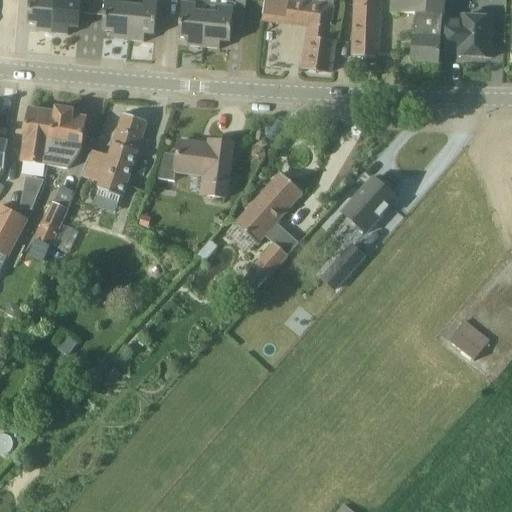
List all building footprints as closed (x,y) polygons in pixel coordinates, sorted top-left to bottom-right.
[(29,0),(29,5),(28,25),(38,26),(37,33),(53,35),(56,0),(29,0)] [(56,0),(53,35),(69,36),(70,29),(79,30),(81,10),(81,0),(56,0)] [(106,0),(105,12),(104,32),(113,33),(112,41),(128,42),(132,0),(106,0)] [(155,37),(157,1),(150,0),(132,0),(128,42),(145,44),(145,36),(155,37)] [(310,30),(307,50),(304,70),(331,74),(335,42),(329,42),(334,0),(264,0),(261,24),(310,30)] [(380,59),(381,29),(382,0),(354,0),(352,58),(380,59)] [(445,17),(446,0),(392,0),(392,14),(416,16),(412,63),(439,65),(440,45),(443,17),(445,17)] [(204,49),(208,7),(183,4),(179,39),(189,40),(188,48),(204,49)] [(230,44),(232,27),(234,9),(208,7),(204,49),(220,51),(221,43),(230,44)] [(491,60),(492,39),(495,39),(495,20),(463,19),(462,21),(447,20),(446,54),(472,55),(472,59),(491,60)] [(56,109),(55,114),(56,114),(48,169),(68,172),(79,152),(83,139),(86,119),(73,117),(74,112),(56,109)] [(56,114),(55,114),(30,110),(21,164),(48,169),(56,114)] [(116,214),(140,142),(147,123),(124,115),(109,160),(89,154),(81,179),(101,185),(93,207),(116,214)] [(255,141),(263,142),(264,134),(256,133),(255,141)] [(0,169),(4,170),(9,143),(0,141),(0,169)] [(226,203),(231,164),(234,144),(232,144),(232,146),(211,143),(210,150),(201,149),(201,146),(179,143),(177,158),(165,155),(159,180),(174,182),(175,175),(203,178),(200,199),(226,203)] [(258,245),(290,210),(303,195),(281,175),(234,224),(258,245)] [(399,198),(376,178),(345,214),(369,233),(399,198)] [(69,206),(75,190),(62,185),(57,202),(69,206)] [(36,201),(21,198),(19,209),(31,212),(36,201)] [(52,248),(63,226),(62,226),(69,211),(52,204),(29,255),(45,262),(52,248)] [(0,256),(8,261),(28,225),(0,209),(0,256)] [(288,258),(274,245),(252,269),(266,282),(288,258)] [(334,268),(346,278),(364,258),(353,247),(334,268)] [(488,342),(465,324),(449,343),(486,373),(492,366),(484,359),(492,350),(486,345),(488,342)] [(68,357),(78,344),(67,336),(57,350),(68,357)] [(358,511),(346,503),(339,511),(358,511)]
